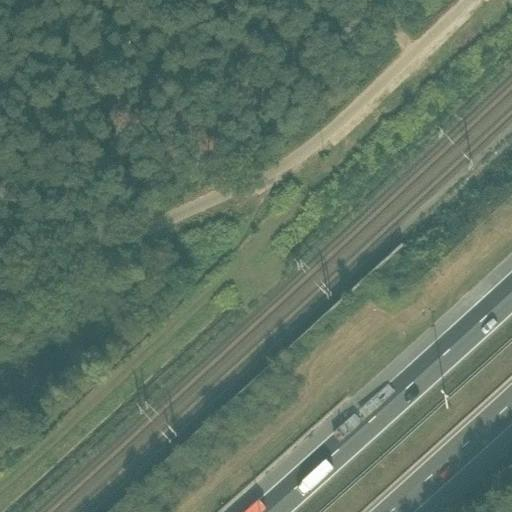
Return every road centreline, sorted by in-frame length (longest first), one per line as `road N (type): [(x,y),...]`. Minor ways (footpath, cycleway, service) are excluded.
road 1 (residential): [(0,299),(309,149),(467,0)]
road 2 (motorway): [(511,311),(288,511)]
road 3 (motorway): [(386,511),(511,400)]
